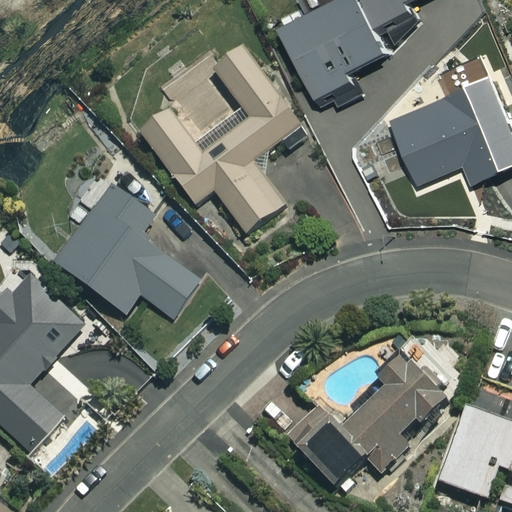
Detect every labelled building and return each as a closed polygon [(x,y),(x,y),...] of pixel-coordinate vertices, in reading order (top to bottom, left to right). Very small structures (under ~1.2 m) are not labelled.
[(307,0),(304,2),(314,21),(290,33),(328,109),(372,87),(368,78),(400,62),(395,53),(435,33),(424,11),(445,0),(307,0)] [(220,78),(247,115),(201,149),(178,118),(148,141),(201,213),(220,198),(251,241),(289,213),(257,170),(308,133),(250,56),(220,78)] [(511,167),(511,101),(507,88),(401,128),(425,192),(473,174),(475,182),(511,167)] [(187,245),(119,197),(64,274),(131,321),(146,301),(177,323),(205,284),(175,262),(187,245)] [(13,302),(8,299),(0,307),(0,425),(37,458),(94,394),(61,365),(91,331),(33,279),(13,302)] [(457,415),(409,362),(384,385),(396,398),(387,407),(378,397),(343,429),(325,409),(291,440),(343,498),(373,470),(384,482),(457,415)] [(511,412),(479,400),(445,488),(495,507),(506,476),(511,478),(511,412)] [(0,511),(6,511),(10,506),(0,499),(0,468),(1,467),(0,466),(0,511)]
